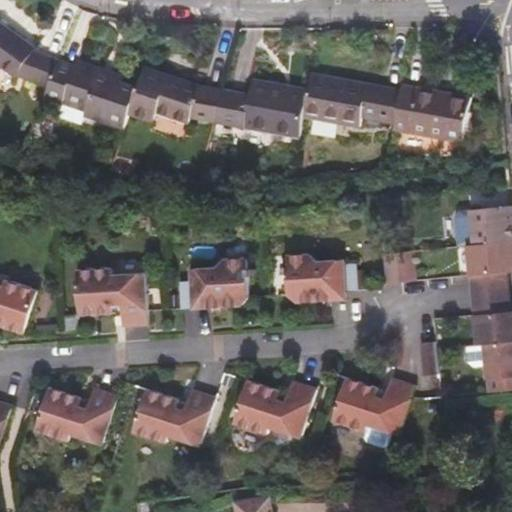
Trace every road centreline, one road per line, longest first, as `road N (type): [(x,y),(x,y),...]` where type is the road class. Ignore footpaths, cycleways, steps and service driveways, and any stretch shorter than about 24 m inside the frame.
road 1 (residential): [(0,365),(344,345),(419,301),(511,291)]
road 2 (residential): [(168,0),(232,11),(432,6)]
